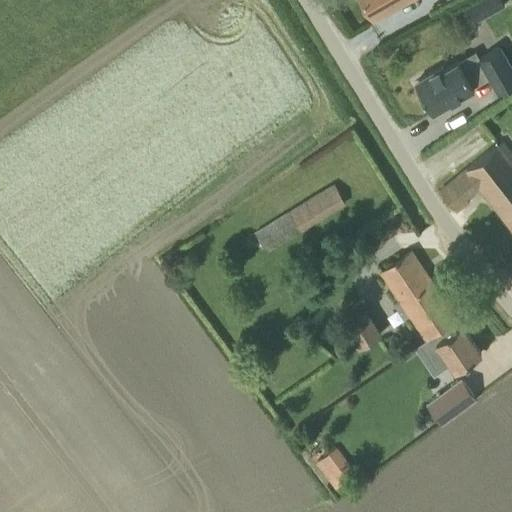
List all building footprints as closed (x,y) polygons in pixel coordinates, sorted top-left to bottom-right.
[(361,0),(373,20),(408,0),(361,0)] [(479,0),(468,6),(477,21),(504,5),(501,0),(479,0)] [(414,82),(432,113),(474,89),(473,86),(489,77),(498,93),(511,84),(511,68),(499,46),(478,58),(479,59),(462,69),(458,61),(444,69),(442,66),(414,82)] [(439,191),(455,211),(468,202),(466,199),(480,186),(511,228),(511,155),(509,158),(497,144),(466,169),(439,191)] [(333,184),(255,231),(266,249),(344,202),(333,184)] [(457,317),(411,250),(380,270),(426,339),(444,326),(457,317)] [(354,348),(382,334),(368,306),(340,321),(354,348)] [(434,372),(449,361),(455,370),(481,353),(457,317),(444,326),(426,339),(416,345),(417,346),(419,345),(425,354),(423,356),(434,372)] [(461,376),(426,403),(441,424),(476,397),(461,376)] [(315,461),(329,481),(350,466),(336,446),(315,461)]
